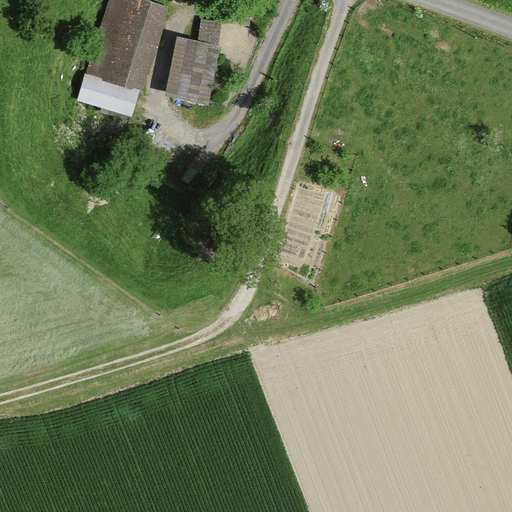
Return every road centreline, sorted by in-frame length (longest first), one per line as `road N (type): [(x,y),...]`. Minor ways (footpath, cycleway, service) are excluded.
road 1 (track): [(293,0),(232,125),(210,138),(180,132),(163,110),(160,81),(183,14),(225,0)]
road 2 (track): [(247,289),(344,0)]
road 3 (track): [(247,289),(204,335),(0,401)]
